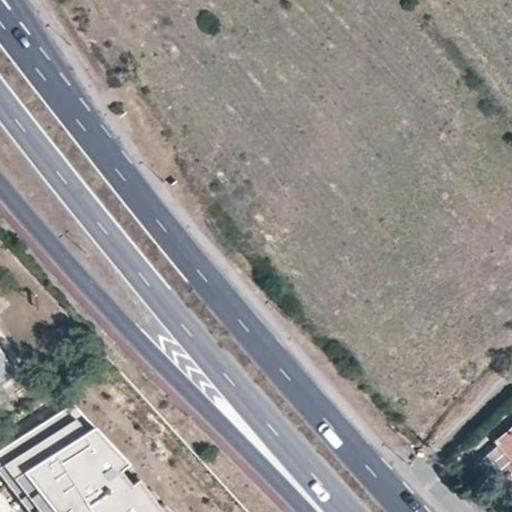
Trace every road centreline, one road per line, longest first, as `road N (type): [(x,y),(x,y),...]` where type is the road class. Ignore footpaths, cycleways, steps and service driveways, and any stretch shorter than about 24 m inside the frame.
road 1 (primary): [(0,100),(126,272),(344,511)]
road 2 (primary): [(410,511),(240,331),(76,119)]
road 3 (primary): [(0,186),(305,511)]
road 4 (residential): [(457,511),(435,491),(435,458),(511,382)]
road 5 (primary): [(76,119),(11,0)]
road 6 (primary): [(76,119),(0,23)]
